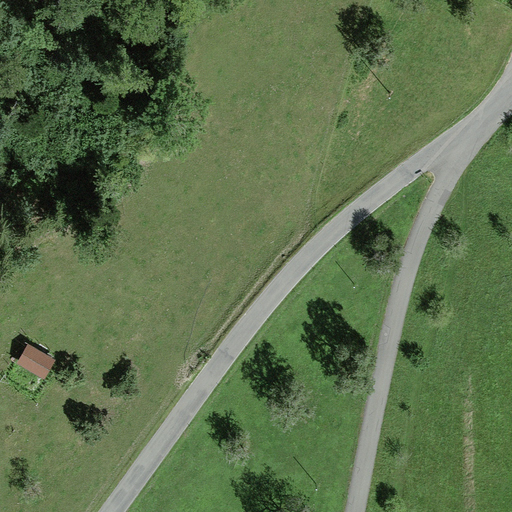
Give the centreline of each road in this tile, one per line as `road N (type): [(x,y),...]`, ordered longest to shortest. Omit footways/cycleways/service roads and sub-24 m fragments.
road 1 (unclassified): [(110,511),(296,264),(355,205),(457,142)]
road 2 (residential): [(355,511),(405,286),(428,213),(463,156),(457,142)]
